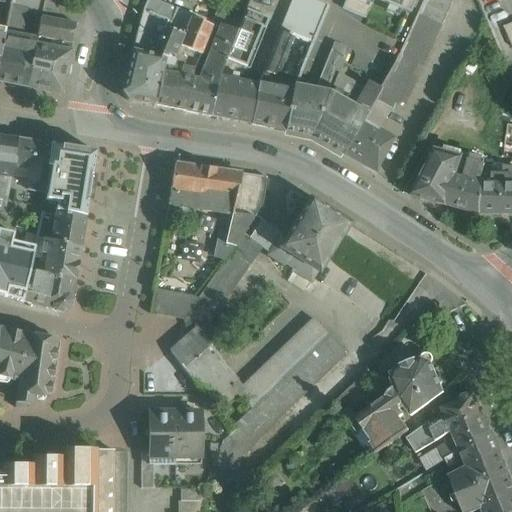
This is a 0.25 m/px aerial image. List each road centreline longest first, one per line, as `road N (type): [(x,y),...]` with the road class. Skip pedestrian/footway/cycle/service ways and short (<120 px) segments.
road 1 (residential): [(164,130),(250,146),(358,199),(496,295)]
road 2 (residential): [(121,339),(164,130)]
road 3 (residential): [(0,442),(80,428),(107,406),(121,339)]
road 4 (residential): [(458,306),(511,425)]
road 5 (residential): [(0,309),(121,339)]
